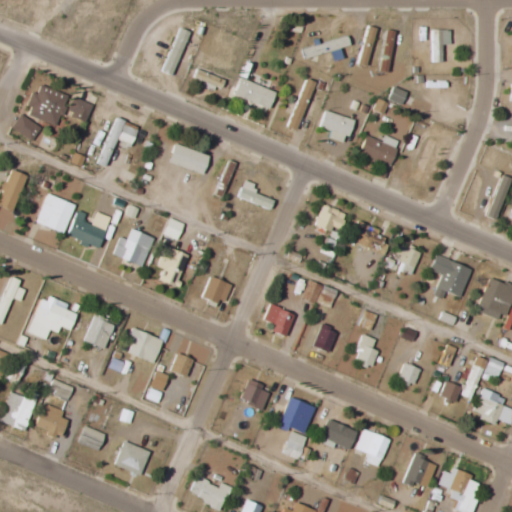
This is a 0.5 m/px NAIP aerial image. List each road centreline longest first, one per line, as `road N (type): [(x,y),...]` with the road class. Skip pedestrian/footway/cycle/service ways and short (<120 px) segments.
road 1 (residential): [(511,254),(0,33)]
road 2 (residential): [(511,460),(0,240)]
road 3 (residential): [(155,511),(306,165)]
road 4 (residential): [(435,221),(474,141),(488,0)]
road 5 (residential): [(122,511),(0,457)]
